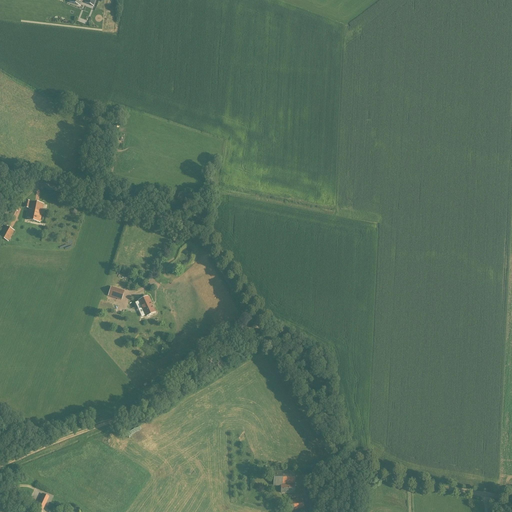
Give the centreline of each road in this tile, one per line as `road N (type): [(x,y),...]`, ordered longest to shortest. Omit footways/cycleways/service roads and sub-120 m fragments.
road 1 (unclassified): [(511,500),(409,481),(346,451),(318,421),(203,235),(27,186),(0,167)]
road 2 (track): [(0,466),(149,403),(207,348),(260,323)]
